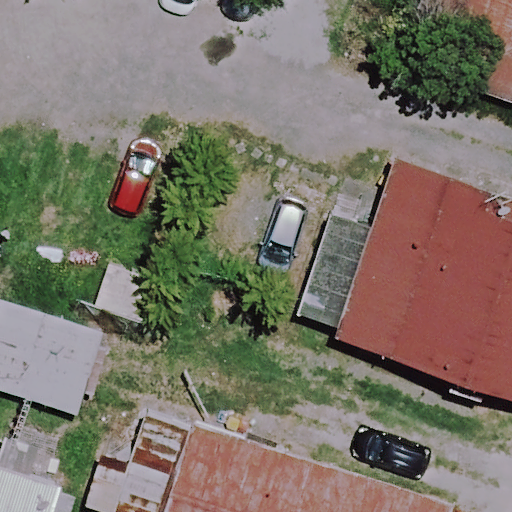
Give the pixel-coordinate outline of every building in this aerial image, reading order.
[(511,0),(422,0),(403,59),(511,95),(511,0)] [(511,392),(511,200),(398,160),(373,231),(340,220),(305,320),(511,392)] [(104,333),(0,301),(0,386),(79,411),(104,333)] [(470,511),(472,509),(142,397),(103,511),(470,511)] [(54,511),(63,487),(0,465),(0,511),(54,511)]
